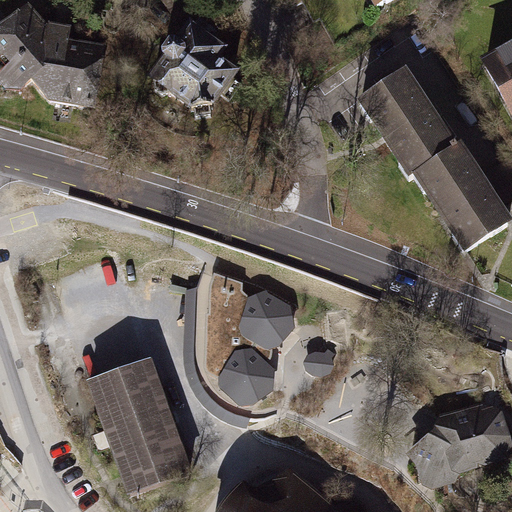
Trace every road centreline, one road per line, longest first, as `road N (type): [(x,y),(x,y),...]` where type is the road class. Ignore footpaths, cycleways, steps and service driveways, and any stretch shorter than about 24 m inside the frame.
road 1 (secondary): [(309,249),(0,152)]
road 2 (residential): [(309,249),(313,197),(296,116),(248,0)]
road 3 (secondary): [(511,332),(309,249)]
